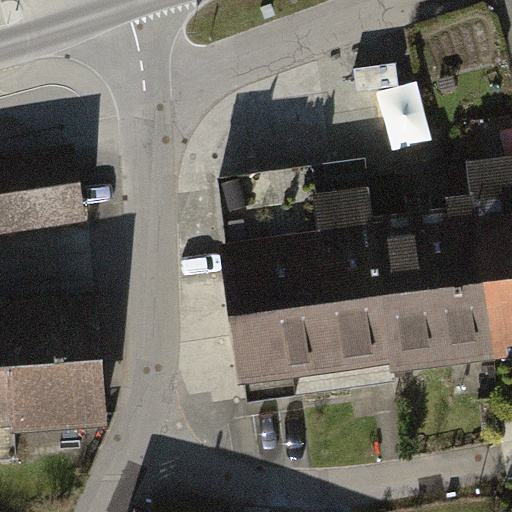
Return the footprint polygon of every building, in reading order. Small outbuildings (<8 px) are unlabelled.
[(79,148),(0,159),(0,240),(90,226),(79,148)] [(450,205),(451,219),(465,368),(511,364),(511,154),(474,158),(478,203),(450,205)] [(226,176),(232,238),(374,226),(368,163),(226,176)] [(451,219),(374,226),(387,375),(465,368),(451,219)] [(387,375),(374,226),(232,238),(245,388),(387,375)] [(96,299),(0,306),(0,426),(104,419),(100,366),(97,325),(96,299)]
